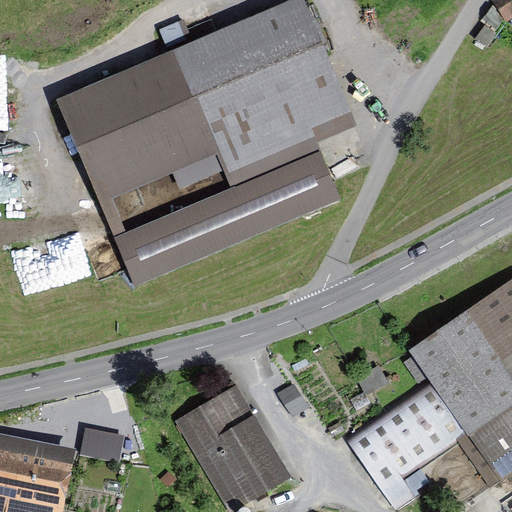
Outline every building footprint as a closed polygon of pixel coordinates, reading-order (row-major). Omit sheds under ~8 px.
[(511,0),(495,0),(494,1),(506,18),(511,14),(511,0)] [(63,101),(115,224),(311,142),(301,118),(343,100),(300,1),(63,101)] [(334,197),(311,142),(115,224),(138,280),(334,197)] [(85,226),(15,248),(29,291),(99,270),(85,226)] [(511,380),(497,359),(511,348),(511,281),(410,351),(429,379),(347,437),(394,504),(411,492),(403,481),(458,441),(491,488),(511,473),(511,380)] [(297,388),(280,396),(290,418),(307,411),(297,388)] [(182,421),(233,508),(284,477),(233,391),(182,421)] [(124,459),(127,431),(85,427),(82,455),(124,459)] [(53,511),(66,452),(34,445),(33,452),(0,445),(0,496),(14,499),(11,511),(53,511)]
